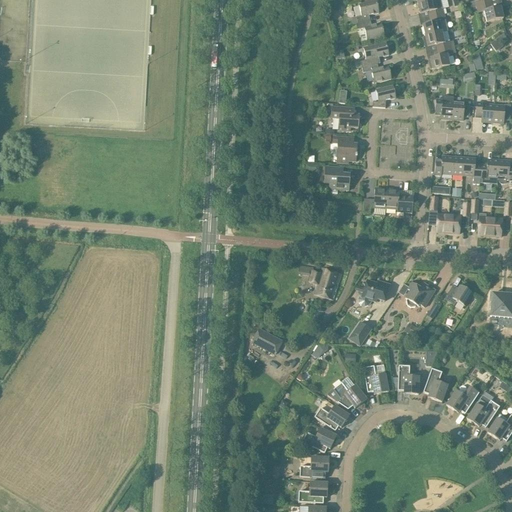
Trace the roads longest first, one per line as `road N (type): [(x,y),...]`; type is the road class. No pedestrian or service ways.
road 1 (secondary): [(194,511),(221,0)]
road 2 (tertiary): [(156,511),(175,236),(0,219)]
road 3 (residential): [(345,511),(352,448),(375,418),(394,414),(436,423),(476,449),(511,504)]
road 4 (residential): [(424,116),(375,116),(371,177),(423,180)]
road 5 (residential): [(419,257),(295,248)]
